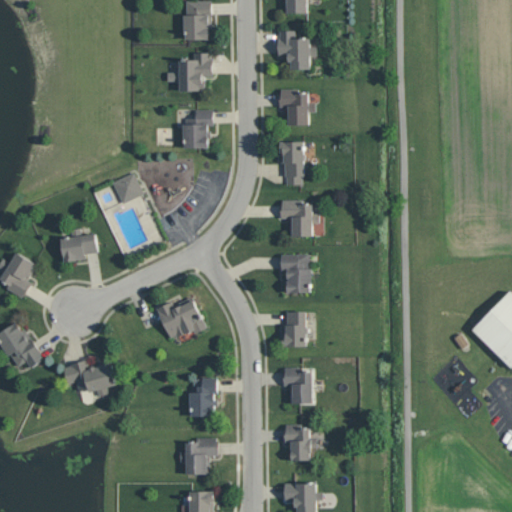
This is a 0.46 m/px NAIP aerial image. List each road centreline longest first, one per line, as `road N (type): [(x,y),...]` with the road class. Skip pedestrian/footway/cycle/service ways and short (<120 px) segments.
road 1 (residential): [(251,511),(249,332),(202,252)]
road 2 (residential): [(202,252),(230,220),(248,176),(247,0)]
road 3 (residential): [(202,252),(72,311)]
